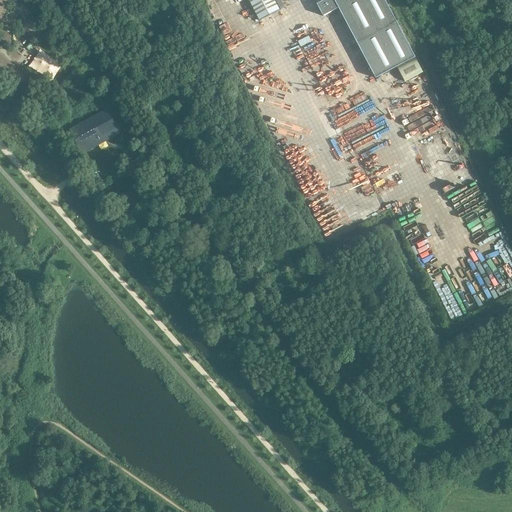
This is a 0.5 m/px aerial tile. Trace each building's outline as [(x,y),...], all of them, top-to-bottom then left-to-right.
[(246,0),(259,23),(279,13),(271,0),(246,0)] [(277,0),(281,9),(285,7),(282,0),(277,0)] [(339,8),(376,78),(415,58),(384,0),(324,0),(317,4),(323,17),(339,8)] [(416,59),(398,68),(405,82),(423,72),(416,59)] [(432,107),(420,113),(430,133),(443,126),(432,107)] [(107,111),(71,130),(81,148),(116,129),(107,111)]
